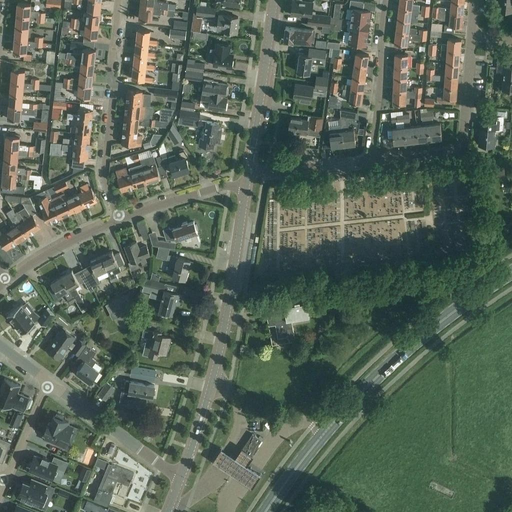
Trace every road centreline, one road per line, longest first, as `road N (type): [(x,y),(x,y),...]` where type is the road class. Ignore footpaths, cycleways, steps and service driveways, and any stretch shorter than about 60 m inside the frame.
road 1 (primary): [(266,511),(380,373),(511,273)]
road 2 (tertiary): [(181,476),(213,376),(240,224)]
road 3 (residential): [(116,221),(102,157),(121,0)]
road 4 (residential): [(369,160),(461,148),(469,36)]
road 5 (tertiary): [(274,0),(249,171)]
road 6 (residential): [(181,476),(47,385)]
road 7 (residential): [(369,160),(390,0)]
road 8 (residential): [(246,187),(116,221)]
road 9 (residential): [(116,221),(4,280)]
road 10 (residential): [(249,171),(369,160)]
